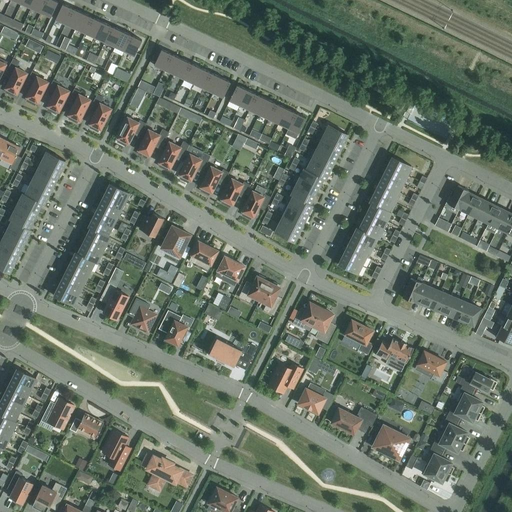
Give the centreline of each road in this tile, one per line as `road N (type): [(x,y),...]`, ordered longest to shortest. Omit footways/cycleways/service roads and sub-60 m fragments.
road 1 (residential): [(25,303),(248,396),(440,511)]
road 2 (residential): [(3,342),(214,461),(327,511)]
road 3 (residential): [(380,126),(111,0)]
road 4 (residential): [(307,277),(96,156)]
road 5 (residential): [(307,277),(380,126)]
road 6 (residential): [(445,157),(373,305)]
road 7 (residential): [(25,303),(96,156)]
road 8 (residential): [(511,364),(373,305)]
road 9 (residential): [(454,511),(511,396)]
